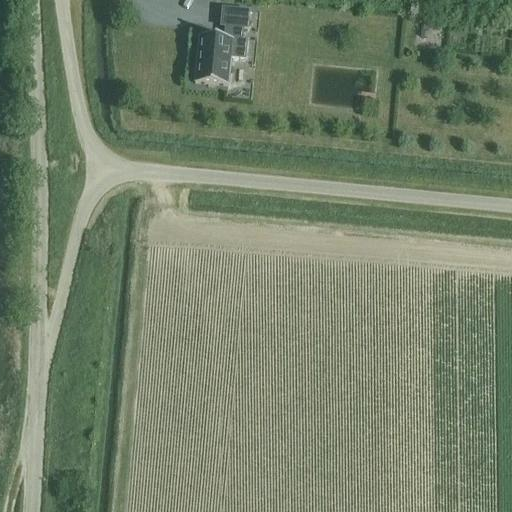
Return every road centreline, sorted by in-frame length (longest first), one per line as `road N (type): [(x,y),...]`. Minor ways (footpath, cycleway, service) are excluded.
road 1 (unclassified): [(511,208),(95,169)]
road 2 (unclassified): [(36,357),(31,0)]
road 3 (unclassified): [(36,357),(95,169)]
road 4 (unclassified): [(95,169),(57,0)]
road 5 (unclassified): [(24,511),(36,357)]
